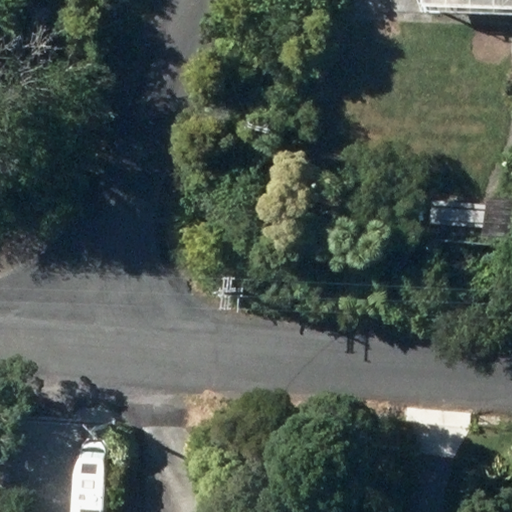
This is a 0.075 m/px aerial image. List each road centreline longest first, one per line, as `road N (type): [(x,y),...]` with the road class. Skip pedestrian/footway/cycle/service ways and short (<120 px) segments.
road 1 (residential): [(511,356),(82,334)]
road 2 (residential): [(193,0),(82,334)]
